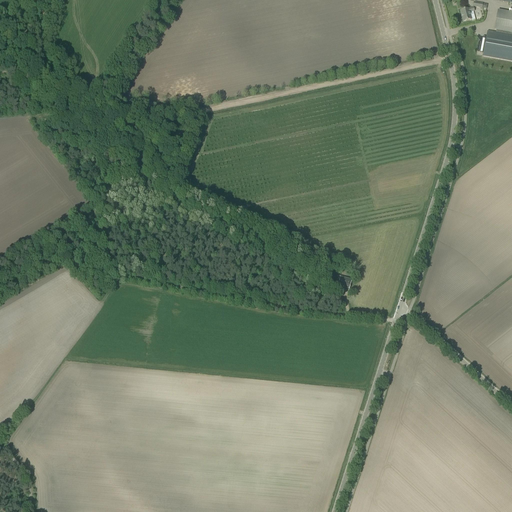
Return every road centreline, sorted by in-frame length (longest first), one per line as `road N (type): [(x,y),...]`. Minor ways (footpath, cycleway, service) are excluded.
road 1 (track): [(102,92),(209,110),(449,59)]
road 2 (tertiary): [(400,308),(455,125),(435,0)]
road 3 (tertiary): [(334,511),(400,308)]
road 4 (unclassified): [(511,407),(400,308)]
